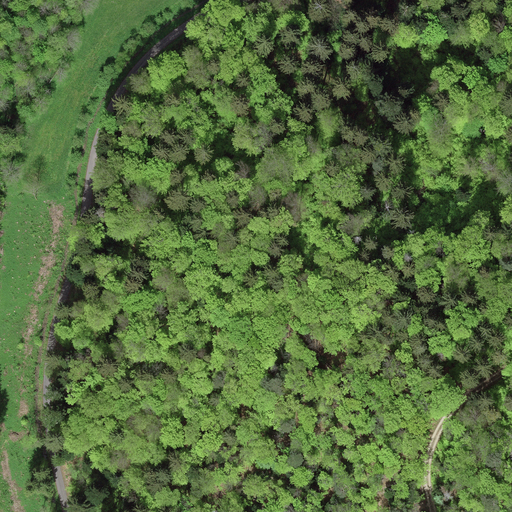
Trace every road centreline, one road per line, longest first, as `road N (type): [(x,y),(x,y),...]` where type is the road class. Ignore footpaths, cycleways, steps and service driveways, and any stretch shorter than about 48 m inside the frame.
road 1 (unclassified): [(67,511),(47,380),(100,131),(146,57),(230,0)]
road 2 (track): [(511,366),(458,402),(432,443),(434,511)]
